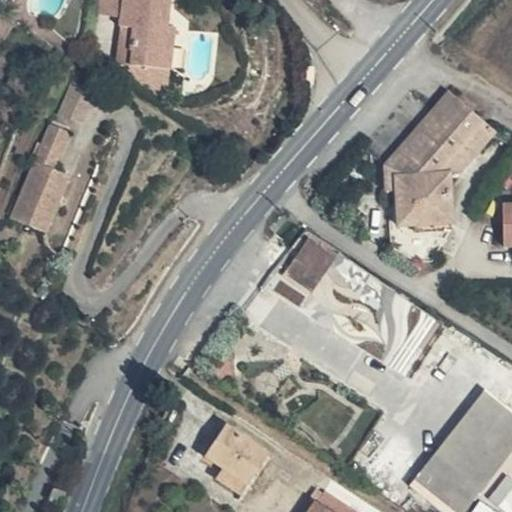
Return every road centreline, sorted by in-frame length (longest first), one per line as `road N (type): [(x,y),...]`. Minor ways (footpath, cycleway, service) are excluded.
road 1 (secondary): [(267,188),(171,316),(82,511)]
road 2 (unclassified): [(267,188),(511,350)]
road 3 (secondary): [(359,85),(267,188)]
road 4 (track): [(398,40),(511,105)]
